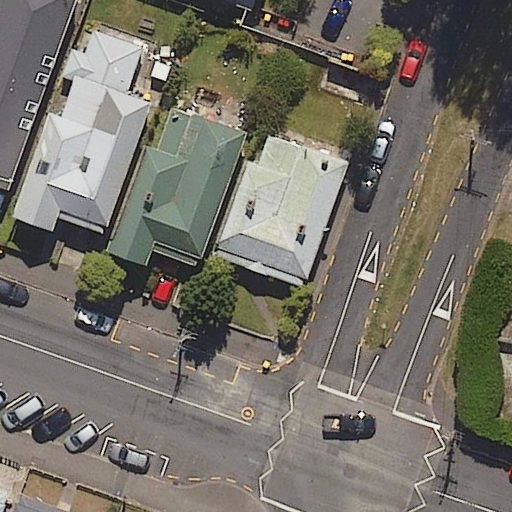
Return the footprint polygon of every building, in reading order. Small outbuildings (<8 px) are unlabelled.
[(76,0),(0,0),(0,187),(8,190),(76,0)] [(225,0),(252,9),(255,0),(225,0)] [(142,48),(95,32),(87,54),(72,49),(62,77),(73,81),(60,116),(49,112),(19,194),(11,217),(53,231),(58,216),(63,218),(68,220),(95,229),(104,233),(150,103),(126,94),(142,48)] [(150,76),(167,82),(173,67),(155,61),(150,76)] [(157,148),(145,144),(106,252),(146,266),(152,250),(157,252),(163,254),(188,263),(198,266),(245,134),(171,108),(157,148)] [(258,164),(247,160),(214,254),(250,267),(257,269),(263,272),(306,286),(349,162),(269,135),(258,164)] [(57,508),(22,496),(16,511),(69,511),(63,510),(57,508)]
